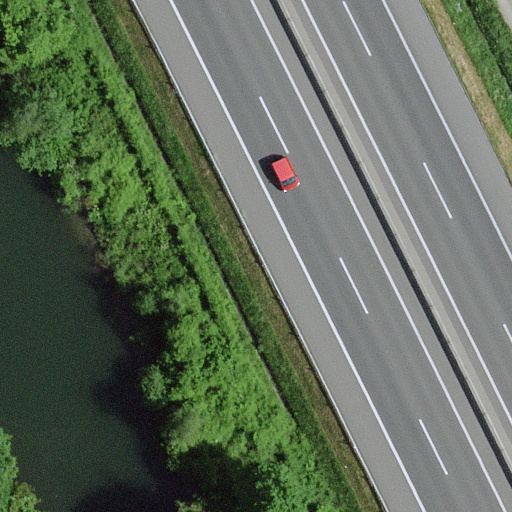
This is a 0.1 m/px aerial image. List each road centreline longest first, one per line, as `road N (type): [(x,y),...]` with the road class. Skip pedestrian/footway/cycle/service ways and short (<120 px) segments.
road 1 (motorway): [(199,0),(458,511)]
road 2 (motorway): [(511,348),(336,0)]
